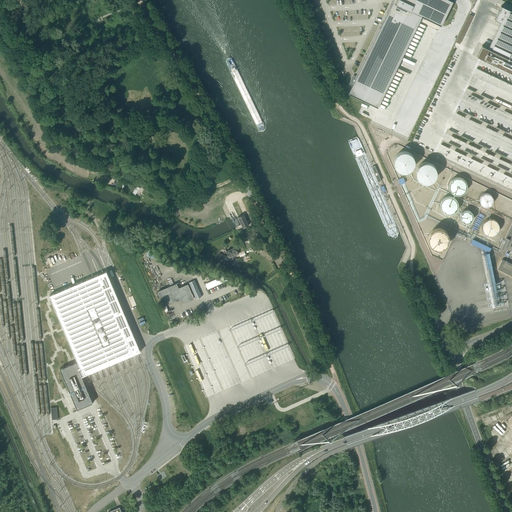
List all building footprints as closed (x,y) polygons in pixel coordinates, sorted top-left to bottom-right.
[(348,92),(348,93),(358,98),(364,101),(373,105),(375,106),(378,107),(386,90),(389,83),(404,53),(416,29),(419,22),(419,21),(421,17),(422,16),(426,19),(440,25),(441,26),(442,24),(442,23),(452,3),(453,1),(450,0),(393,0),(393,2),(392,2),(382,23),(381,25),(372,43),(367,54),(366,56),(365,58),(357,74),(349,90),(348,92)] [(511,72),(511,11),(501,6),(494,20),(498,21),(501,23),(502,23),(502,24),(490,49),(487,48),(482,45),(477,56),(489,62),(511,72)] [(397,154),(397,155),(396,155),(395,156),(395,157),(395,158),(394,159),(394,160),(394,161),(394,162),(394,163),(394,164),(395,165),(395,166),(395,167),(396,167),(396,168),(397,169),(398,169),(398,170),(399,170),(400,171),(401,171),(402,171),(403,172),(404,172),(405,172),(406,172),(407,171),(408,171),(409,171),(410,170),(411,169),(412,169),(412,168),(413,167),(413,166),(414,166),(414,165),(414,164),(414,163),(415,162),(415,161),(414,160),(414,159),(414,158),(413,157),(413,156),(412,155),(411,154),(411,153),(410,153),(409,152),(408,152),(407,152),(407,151),(406,151),(405,151),(404,151),(403,151),(402,151),(401,152),(400,152),(399,152),(399,153),(398,153),(397,154)] [(418,166),(417,167),(417,168),(417,169),(416,170),(416,171),(416,172),(416,173),(416,174),(416,175),(417,175),(417,176),(417,177),(418,178),(418,179),(419,179),(420,180),(420,181),(421,181),(422,182),(423,182),(424,182),(425,182),(425,183),(426,183),(427,183),(428,183),(429,182),(430,182),(431,182),(432,182),(432,181),(433,181),(434,180),(435,179),(436,178),(436,177),(437,176),(437,175),(437,174),(437,173),(437,172),(437,171),(437,170),(437,169),(437,168),(436,167),(436,166),(435,166),(435,165),(434,164),(433,164),(433,163),(432,163),(431,162),(430,162),(429,162),(428,162),(427,161),(426,161),(425,162),(424,162),(423,162),(422,163),(421,163),(420,164),(419,165),(418,165),(418,166)] [(372,167),(378,182),(381,180),(375,166),(372,167)] [(465,181),(465,180),(464,180),(464,179),(463,179),(462,178),(461,177),(460,177),(459,177),(458,177),(457,177),(456,177),(455,177),(454,178),(453,178),(453,179),(452,179),(451,180),(450,181),(450,182),(449,183),(449,184),(449,185),(449,186),(449,187),(449,188),(450,189),(450,190),(450,191),(451,191),(451,192),(452,193),(453,193),(453,194),(454,194),(455,194),(456,195),(457,195),(458,195),(459,195),(460,195),(461,194),(462,194),(463,193),(464,193),(464,192),(465,192),(465,191),(466,190),(466,189),(467,188),(467,187),(467,186),(467,185),(467,184),(466,183),(466,182),(466,181),(465,181)] [(488,193),(487,193),(486,193),(485,193),(484,193),(483,194),(482,195),(481,196),(480,197),(480,198),(480,199),(480,200),(480,201),(480,202),(481,203),(481,204),(482,204),(482,205),(483,205),(484,206),(485,206),(486,206),(487,206),(488,206),(489,205),(490,205),(491,204),(492,203),(492,202),(493,201),(493,200),(493,199),(493,198),(492,197),(492,196),(491,195),(490,194),(489,194),(489,193),(488,193)] [(458,207),(458,206),(458,205),(458,204),(458,203),(457,202),(457,201),(457,200),(456,200),(456,199),(455,198),(454,198),(454,197),(453,197),(452,197),(451,197),(450,196),(449,196),(448,196),(447,197),(446,197),(445,197),(445,198),(444,198),(443,199),(442,200),(441,201),(441,202),(441,203),(441,204),(440,204),(440,205),(441,206),(441,207),(441,208),(442,209),(442,210),(442,211),(443,211),(444,212),(445,213),(446,213),(447,213),(447,214),(448,214),(449,214),(450,214),(451,214),(452,213),(453,213),(454,213),(454,212),(455,212),(456,211),(456,210),(457,210),(457,209),(457,208),(458,207)] [(462,221),(463,222),(464,222),(465,223),(466,223),(467,223),(468,223),(469,222),(470,222),(471,221),(472,220),(472,219),(473,218),(473,217),(473,216),(473,215),(473,214),(472,214),(472,213),(471,212),(470,211),(469,211),(469,210),(468,210),(467,210),(466,210),(465,210),(464,210),(463,211),(462,212),(461,213),(460,214),(460,215),(460,216),(460,217),(460,218),(460,219),(461,219),(461,220),(462,221)] [(248,225),(243,214),(238,216),(243,228),(248,225)] [(497,221),(496,220),(495,220),(495,219),(494,219),(493,219),(492,218),(491,218),(490,218),(489,219),(488,219),(487,219),(486,220),(485,220),(485,221),(484,222),(483,223),(483,224),(483,225),(483,226),(482,227),(483,228),(483,229),(483,230),(484,231),(485,232),(485,233),(486,233),(486,234),(487,234),(488,234),(489,235),(490,235),(491,235),(492,235),(493,235),(494,234),(495,234),(496,234),(496,233),(497,232),(498,231),(498,230),(499,230),(499,229),(499,228),(499,227),(499,226),(499,225),(499,224),(499,223),(498,223),(498,222),(497,221)] [(439,249),(440,249),(441,248),(442,248),(443,248),(443,247),(444,247),(445,246),(446,246),(446,245),(447,244),(448,243),(448,242),(448,241),(449,240),(449,239),(449,238),(449,237),(448,236),(448,235),(448,234),(447,233),(446,232),(446,231),(445,231),(444,230),(444,229),(443,229),(442,229),(441,228),(440,228),(439,228),(438,228),(437,228),(436,228),(435,229),(434,229),(433,230),(432,230),(432,231),(431,231),(430,232),(430,233),(429,233),(429,234),(429,235),(428,236),(428,237),(428,238),(428,239),(428,240),(429,241),(429,242),(429,243),(430,244),(430,245),(431,245),(431,246),(432,246),(433,247),(434,247),(434,248),(435,248),(436,248),(437,249),(438,249),(439,249)] [(501,249),(504,250),(509,240),(506,238),(501,249)] [(490,248),(471,239),(469,244),(481,249),(479,253),(486,257),(490,248)] [(236,247),(226,251),(228,257),(238,253),(237,250),(241,248),(240,245),(236,247)] [(228,257),(219,253),(217,257),(227,261),(228,257)] [(511,264),(502,259),(500,264),(498,269),(511,275),(511,264)] [(93,276),(49,295),(77,361),(60,369),(77,409),(92,403),(81,376),(88,373),(95,370),(101,368),(107,365),(114,362),(121,359),(127,357),(137,353),(140,351),(106,271),(103,272),(93,276)] [(205,283),(208,289),(228,280),(225,275),(205,283)] [(192,281),(189,282),(196,298),(199,297),(202,296),(195,280),(192,281)] [(184,303),(194,298),(188,284),(178,288),(176,283),(158,291),(164,306),(174,301),(182,298),(184,303)] [(157,335),(160,342),(166,339),(162,332),(157,335)] [(490,416),(493,422),(506,416),(504,411),(490,416)] [(493,427),(488,429),(494,446),(499,444),(493,427)]
